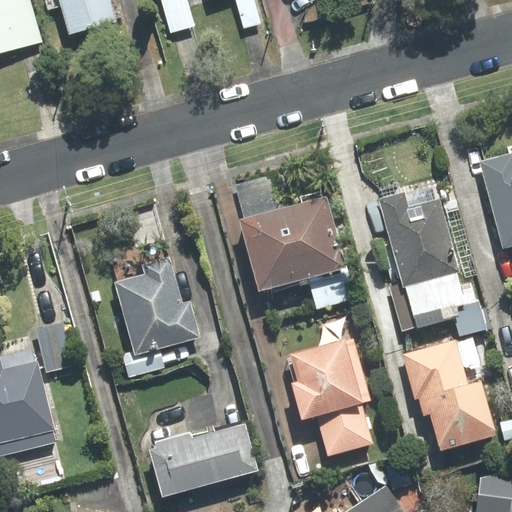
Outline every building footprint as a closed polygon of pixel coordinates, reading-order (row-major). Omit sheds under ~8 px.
[(0,0),(0,53),(38,42),(25,0),(0,0)] [(111,0),(64,0),(74,34),(118,21),(111,0)] [(511,155),(485,162),(506,246),(511,244),(511,155)] [(437,191),(387,204),(418,319),(468,306),(437,191)] [(345,265),(327,200),(247,222),(266,287),(345,265)] [(151,277),(121,284),(139,352),(199,336),(190,303),(183,305),(171,260),(148,266),(151,277)] [(64,326),(41,331),(51,370),(73,365),(64,326)] [(371,441),(344,343),(297,356),(312,412),(320,410),(331,452),(371,441)] [(456,346),(410,358),(424,409),(439,405),(449,444),(495,432),(482,384),(468,388),(456,346)] [(160,347),(125,356),(131,376),(165,367),(160,347)] [(33,348),(0,355),(0,454),(56,441),(33,348)] [(158,452),(169,492),(257,467),(246,427),(158,452)] [(511,511),(511,470),(496,468),(489,511),(511,511)] [(401,511),(387,492),(357,511),(401,511)]
